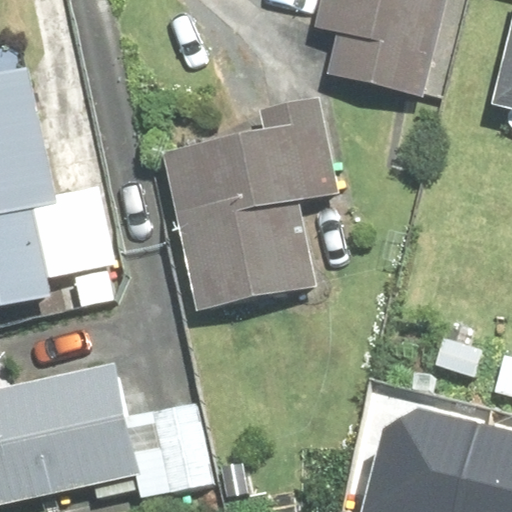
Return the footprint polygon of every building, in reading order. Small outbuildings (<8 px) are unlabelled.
[(347,42),(336,83),(431,108),(458,0),(331,0),(322,36),(347,42)] [(0,86),(0,318),(86,300),(90,316),(133,307),(109,196),(64,206),(37,79),(0,86)] [(511,85),(503,128),(511,130),(511,85)] [(350,200),(327,102),(266,116),(272,141),(171,165),(208,320),(223,317),(229,344),(261,337),(255,309),(337,290),(318,208),(350,200)] [(494,348),(447,339),(439,379),(486,388),(494,348)] [(0,372),(0,511),(18,511),(101,494),(104,509),(148,499),(150,507),(221,491),(204,410),(139,424),(127,370),(5,397),(0,372)] [(385,426),(363,511),(452,511),(476,421),(421,407),(385,426)] [(452,511),(511,511),(511,430),(476,421),(452,511)]
